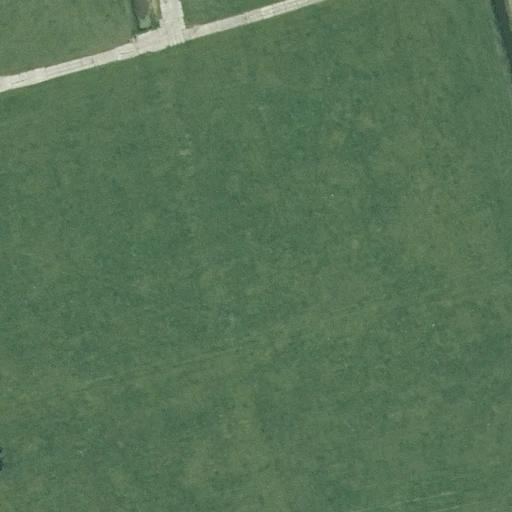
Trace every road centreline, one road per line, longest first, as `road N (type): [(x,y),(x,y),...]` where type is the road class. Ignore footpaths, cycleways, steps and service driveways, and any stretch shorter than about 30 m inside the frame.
road 1 (track): [(0,77),(174,33),(166,0)]
road 2 (track): [(174,33),(294,0)]
